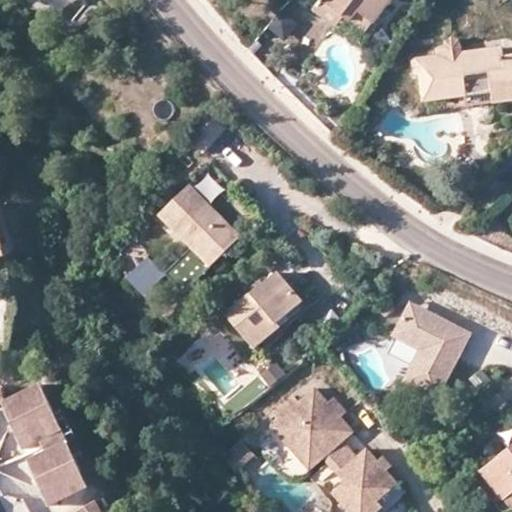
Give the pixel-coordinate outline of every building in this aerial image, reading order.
[(341,25),(348,15),(328,0),(323,0),(318,7),(341,25)] [(356,5),(377,21),(393,0),(328,0),(348,15),(356,5)] [(369,31),(377,21),(356,5),(348,15),(369,31)] [(288,43),(300,25),(281,12),(269,31),(288,43)] [(467,56),(463,44),(457,42),(451,46),(450,53),(443,54),(443,59),(467,56)] [(428,106),(494,97),(492,83),(511,80),(511,59),(510,60),(509,50),(467,56),(443,59),(415,63),(417,80),(424,79),(428,106)] [(511,80),(492,83),(494,97),(496,112),(511,109),(511,80)] [(370,125),(355,116),(347,131),(362,140),(370,125)] [(210,176),(199,189),(217,203),(227,190),(210,176)] [(192,246),(212,266),(243,235),(192,184),(161,214),(192,246)] [(205,273),(212,266),(192,246),(185,254),(205,273)] [(6,251),(0,253),(0,262),(9,259),(6,251)] [(278,272),(227,313),(260,353),(286,333),(278,322),(302,301),(278,272)] [(422,308),(409,301),(402,314),(415,321),(422,308)] [(436,399),(455,361),(442,354),(449,342),(462,349),(470,333),(422,308),(415,321),(402,314),(391,335),(418,350),(402,381),(436,399)] [(455,361),(462,349),(449,342),(442,354),(455,361)] [(322,460),(340,444),(352,434),(339,419),(344,415),(331,400),(326,404),(313,389),(298,402),(293,398),(273,414),(278,420),(269,428),(307,472),(322,460)] [(48,451),(70,441),(46,390),(6,409),(27,454),(45,446),(48,451)] [(511,443),(511,455),(490,472),(511,501),(511,425),(503,432),(511,443)] [(234,471),(251,453),(237,440),(220,458),(234,471)] [(94,492),(70,441),(48,451),(51,457),(33,466),(54,511),(94,492)] [(335,475),(354,460),(340,444),(322,460),(335,475)] [(377,511),(380,511),(374,504),(395,485),(385,473),(390,469),(380,458),(375,462),(365,451),(354,460),(335,475),(343,484),(330,494),(344,511),(377,511)] [(511,511),(511,501),(490,472),(481,479),(506,511),(511,511)] [(374,504),(380,511),(384,511),(403,495),(395,485),(374,504)]
